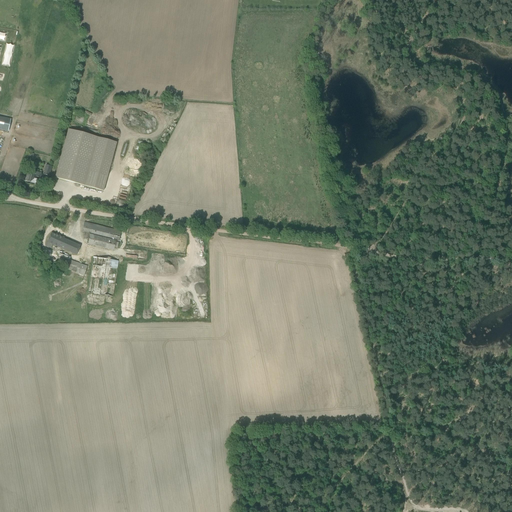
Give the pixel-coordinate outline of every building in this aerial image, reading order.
[(9,66),(13,45),(6,44),(2,65),(9,66)] [(0,129),(8,131),(11,120),(0,117),(0,129)] [(68,129),(56,173),(55,178),(85,186),(103,191),(116,143),(98,138),(68,129)] [(130,146),(125,144),(121,156),(126,157),(130,146)] [(49,176),(51,167),(46,165),(43,175),(49,176)] [(33,171),(32,175),(30,174),(27,173),(25,181),(28,182),(30,182),(35,184),(37,177),(40,178),(41,174),(33,171)] [(114,226),(113,230),(84,222),(82,232),(89,234),(89,235),(116,242),(118,242),(120,236),(122,228),(114,226)] [(51,233),(47,242),(76,255),(80,246),(64,239),(64,238),(64,239),(58,236),(58,237),(56,236),(56,235),(51,233)] [(116,242),(89,235),(85,234),(83,239),(88,240),(87,244),(113,251),(116,242)] [(93,257),(88,288),(88,293),(113,296),(118,261),(93,257)] [(62,267),(63,268),(84,275),(87,266),(66,258),(66,259),(63,265),(62,267)] [(84,275),(63,268),(61,273),(82,281),(84,275)]
